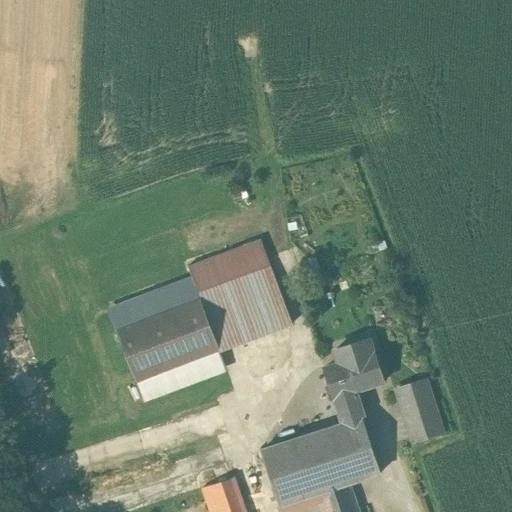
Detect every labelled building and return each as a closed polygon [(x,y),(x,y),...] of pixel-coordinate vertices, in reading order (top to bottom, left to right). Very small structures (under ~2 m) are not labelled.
[(260,239),(188,266),(193,280),(198,294),(270,267),(260,239)] [(270,267),(198,294),(219,350),(219,351),(292,324),(270,267)] [(193,280),(110,311),(136,381),(137,381),(219,350),(198,294),(193,280)] [(369,339),(334,350),(338,363),(325,368),(334,398),(336,397),(345,423),(362,418),(353,392),(383,382),(369,339)] [(219,350),(137,381),(136,381),(144,401),(227,371),(219,351),(219,350)] [(429,391),(400,401),(413,442),(442,432),(429,391)] [(345,423),(261,450),(279,506),(348,483),(380,473),(362,418),(345,423)] [(244,511),(233,477),(203,487),(211,511),(244,511)] [(357,511),(348,483),(279,506),(281,511),(357,511)]
